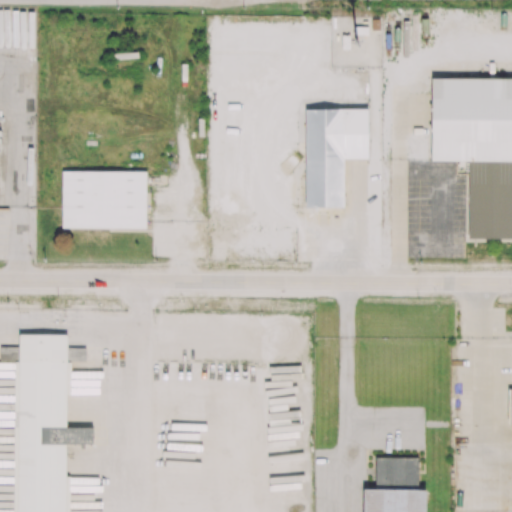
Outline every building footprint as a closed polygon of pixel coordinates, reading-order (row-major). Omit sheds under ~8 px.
[(511,79),(432,79),(431,161),(457,161),(470,161),(469,239),(511,239),(511,79)] [(306,109),(307,207),(344,207),(344,158),(368,158),(369,110),(306,109)] [(63,172),(62,208),(62,228),(145,229),(146,221),(146,173),(63,172)] [(19,335),(17,511),(66,511),(67,445),(93,445),(93,429),(66,429),(67,336),(19,335)] [(363,511),(363,490),(426,490),(425,511),(363,511)]
